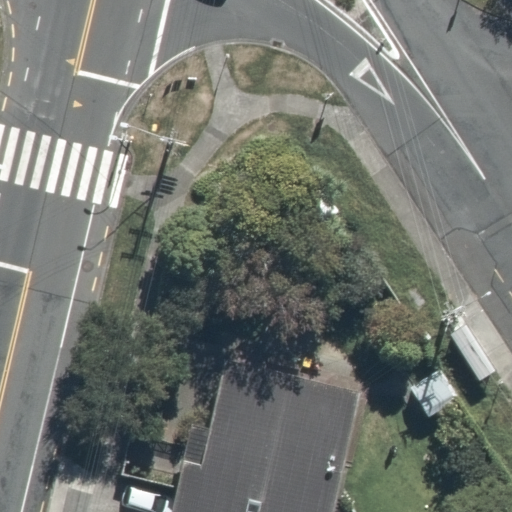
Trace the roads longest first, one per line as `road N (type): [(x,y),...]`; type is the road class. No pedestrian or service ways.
road 1 (secondary): [(94,0),(0,401)]
road 2 (residential): [(480,168),(309,33),(219,0)]
road 3 (residential): [(403,0),(480,168)]
